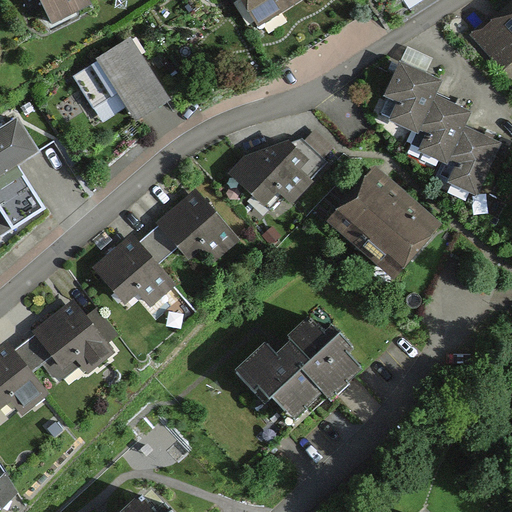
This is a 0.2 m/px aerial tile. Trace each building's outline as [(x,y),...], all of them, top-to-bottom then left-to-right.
[(46,0),(54,15),(83,0),(46,0)] [(240,0),(258,28),(302,0),(240,0)] [(511,2),(491,22),(486,17),(469,33),(504,72),(511,64),(511,2)] [(94,108),(120,92),(139,123),(167,105),(131,46),(76,79),(94,108)] [(434,101),(440,88),(400,70),(387,98),(401,105),(392,123),(418,135),(421,130),(434,101)] [(421,130),(431,135),(423,153),(448,164),(450,158),(462,133),(469,117),(434,101),(421,130)] [(0,202),(12,221),(39,204),(13,163),(34,150),(16,121),(0,130),(0,202)] [(497,149),(462,133),(450,158),(459,162),(449,185),(475,197),(497,149)] [(293,205),(328,162),(303,138),(248,154),(231,173),(269,208),(281,195),(293,205)] [(436,231),(376,178),(335,224),(394,277),(436,231)] [(214,264),(241,241),(196,190),(157,224),(189,262),(203,250),(214,264)] [(151,310),(177,287),(133,236),(93,271),(126,308),(139,297),(151,310)] [(88,376),(115,355),(73,301),(32,333),(64,374),(78,363),(88,376)] [(276,352),(270,346),(237,376),(272,413),(279,406),(298,426),(323,403),(329,410),(365,376),(352,362),(357,357),(334,332),(329,337),(313,319),(276,352)] [(20,418),(47,397),(6,343),(0,347),(0,412),(10,405),(20,418)] [(124,511),(162,511),(161,511),(160,511),(153,511),(140,498),(124,511)]
